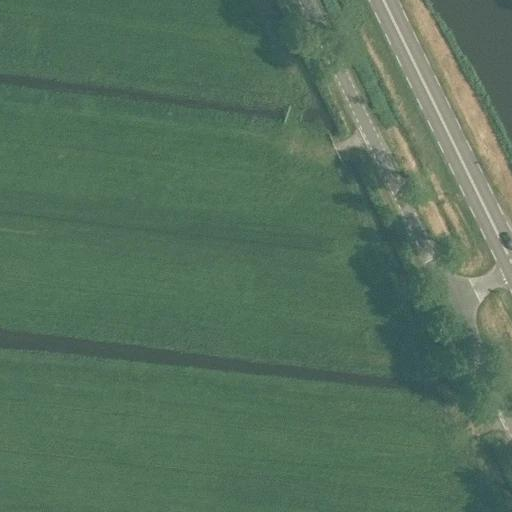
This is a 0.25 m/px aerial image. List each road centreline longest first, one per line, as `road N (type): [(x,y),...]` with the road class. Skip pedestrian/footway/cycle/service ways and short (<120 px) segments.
road 1 (unclassified): [(451,311),(304,0)]
road 2 (primary): [(511,268),(383,0)]
road 3 (unclassified): [(511,443),(451,311)]
